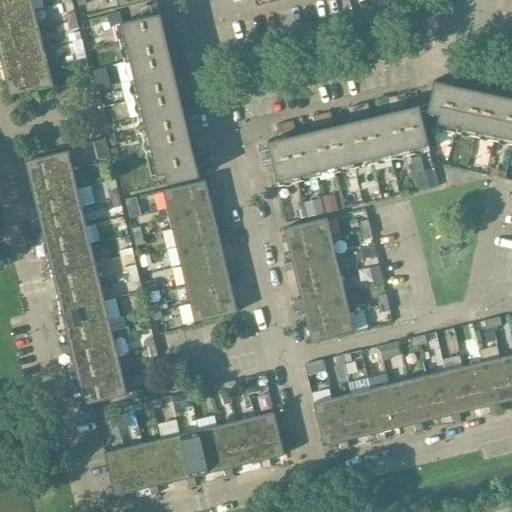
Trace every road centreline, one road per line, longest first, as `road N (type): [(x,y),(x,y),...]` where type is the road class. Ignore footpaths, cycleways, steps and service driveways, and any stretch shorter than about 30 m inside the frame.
road 1 (residential): [(318,475),(212,101)]
road 2 (residential): [(80,501),(0,172)]
road 3 (residential): [(212,101),(402,55),(468,18)]
road 4 (residential): [(468,18),(392,16),(203,62)]
road 5 (residential): [(318,475),(511,427)]
road 6 (residential): [(164,511),(318,475)]
